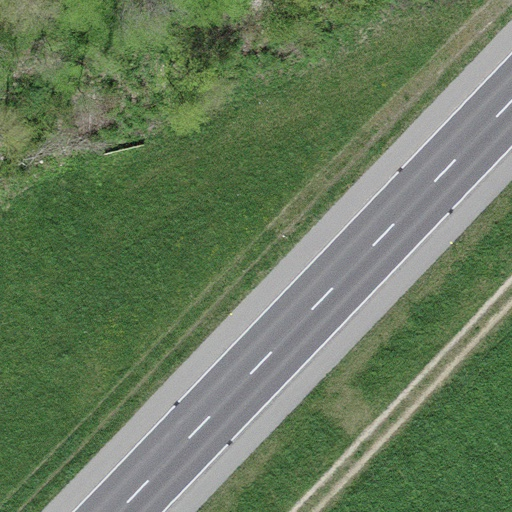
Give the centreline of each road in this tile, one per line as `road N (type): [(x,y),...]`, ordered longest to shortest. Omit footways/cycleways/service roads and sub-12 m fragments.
road 1 (track): [(6,511),(501,0)]
road 2 (primary): [(115,511),(511,95)]
road 3 (track): [(511,290),(301,511)]
